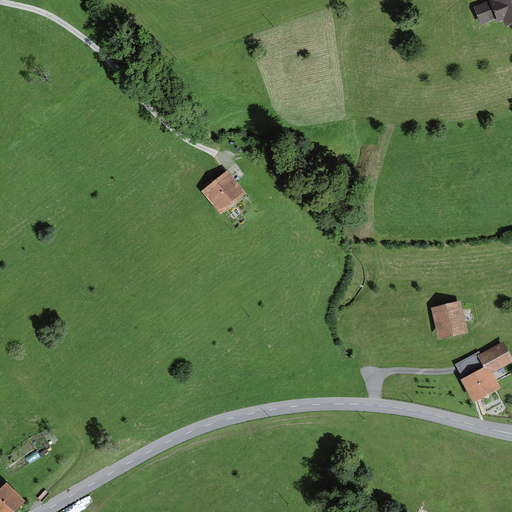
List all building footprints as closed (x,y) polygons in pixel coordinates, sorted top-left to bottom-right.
[(511,26),(511,0),(498,0),(500,4),(480,11),(484,24),(501,18),(503,23),(508,21),(510,27),(511,26)] [(231,172),(208,191),(225,211),(226,213),(250,193),(231,172)] [(460,301),(432,307),(439,339),(467,332),(460,301)] [(478,356),(484,367),(487,373),(493,371),(511,361),(511,358),(503,343),(478,356)] [(484,367),(461,379),(473,402),(501,387),(502,387),(493,371),(487,373),(484,367)] [(9,482),(0,491),(0,511),(10,511),(25,496),(9,482)]
